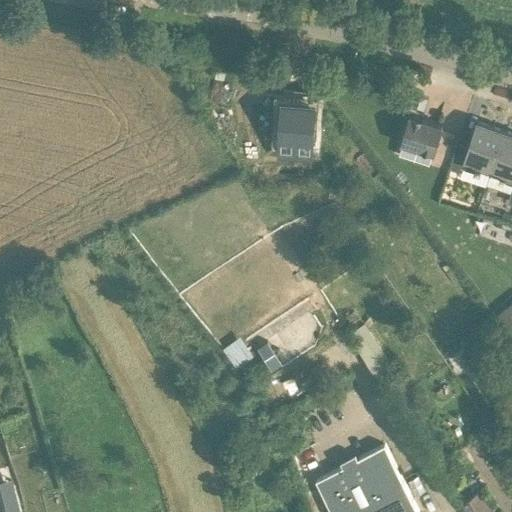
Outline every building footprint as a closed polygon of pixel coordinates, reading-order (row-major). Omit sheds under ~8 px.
[(283,103),(282,103),(280,137),(314,139),(316,105),(311,104),(310,104),(284,103),(283,103)] [(434,153),(442,127),(410,117),(401,143),(403,143),(400,153),(421,159),(424,150),(434,153)] [(477,122),(469,148),(457,144),(450,168),(462,171),(464,164),(490,173),(504,130),(477,122)] [(511,133),(504,130),(490,173),(511,180),(511,192),(509,202),(511,202),(511,133)] [(511,337),(511,302),(494,316),(511,337)] [(511,374),(511,337),(494,316),(491,311),(482,318),(489,327),(486,330),(509,359),(502,364),(511,375),(511,374)] [(370,320),(354,329),(379,373),(395,364),(370,320)] [(244,334),(227,346),(240,364),(257,352),(244,334)] [(261,346),(276,368),(285,362),(271,339),(261,346)] [(423,511),(387,443),(358,458),(358,459),(344,466),(343,466),(325,475),(317,479),(334,511),(423,511)] [(20,511),(12,479),(0,482),(0,511),(20,511)] [(495,511),(481,490),(461,503),(466,511),(495,511)]
